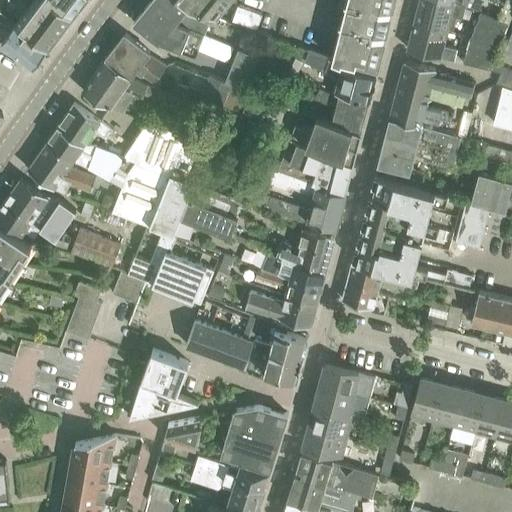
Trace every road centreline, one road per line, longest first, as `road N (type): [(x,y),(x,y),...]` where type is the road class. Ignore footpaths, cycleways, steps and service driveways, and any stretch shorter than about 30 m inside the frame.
road 1 (residential): [(406,0),(322,323)]
road 2 (residential): [(165,290),(147,336),(302,400)]
road 3 (residential): [(511,372),(322,323)]
road 4 (residential): [(0,448),(166,414)]
road 5 (tertiary): [(40,98),(114,0)]
